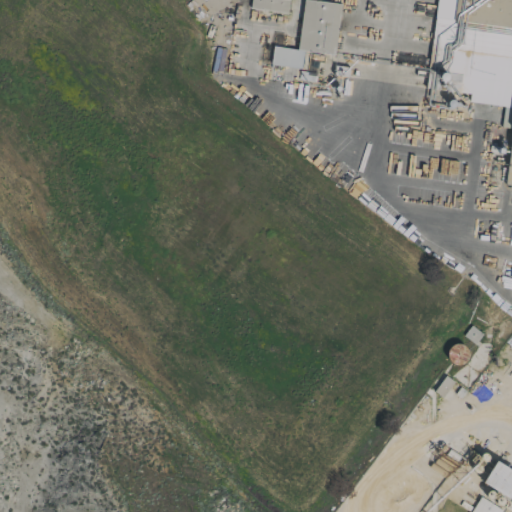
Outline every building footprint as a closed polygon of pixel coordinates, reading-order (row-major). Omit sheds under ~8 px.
[(288,0),(249,0),(249,9),(287,13),(288,0)] [(334,55),(340,3),(314,0),(302,0),(296,49),(272,46),(270,65),(300,68),(302,51),(334,55)] [(511,186),(511,0),(455,0),(453,20),(437,18),(434,45),(445,46),(443,62),(436,61),(435,69),(452,71),(449,91),(469,94),(468,102),(503,106),(500,127),(511,128),(503,185),(511,186)] [(453,382),(444,375),(432,391),(441,398),(453,382)] [(482,485),(510,498),(511,493),(511,470),(493,462),(482,485)]
